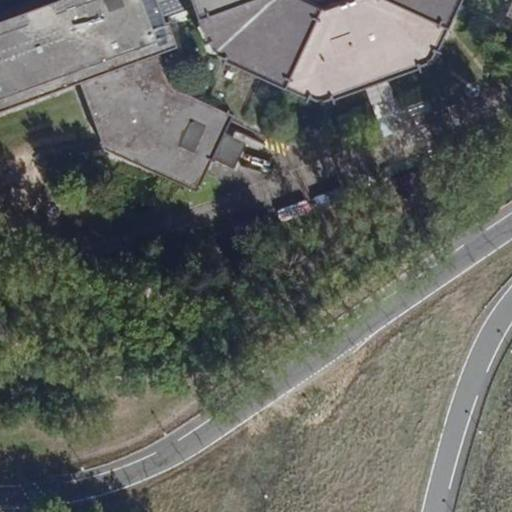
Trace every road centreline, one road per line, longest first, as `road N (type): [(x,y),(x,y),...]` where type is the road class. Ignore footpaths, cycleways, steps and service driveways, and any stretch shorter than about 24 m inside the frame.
road 1 (primary): [(314,361),(193,445),(131,477),(0,497)]
road 2 (primary): [(511,228),(314,361)]
road 3 (primary): [(431,511),(485,345),(511,308)]
road 4 (primary): [(314,361),(226,511)]
